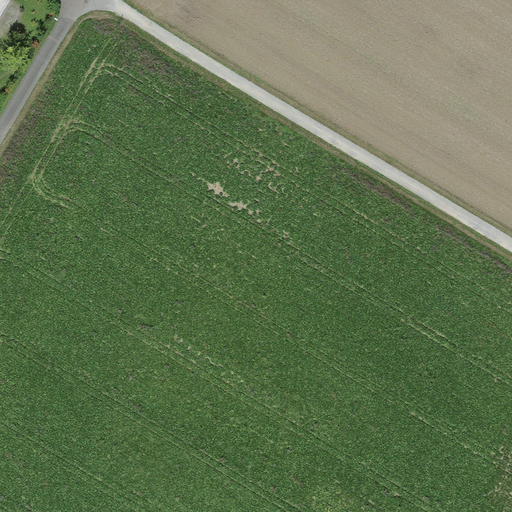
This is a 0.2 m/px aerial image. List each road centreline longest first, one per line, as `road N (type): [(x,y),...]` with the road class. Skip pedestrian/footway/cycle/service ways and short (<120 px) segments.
road 1 (track): [(511,243),(106,0)]
road 2 (residential): [(80,0),(0,136)]
